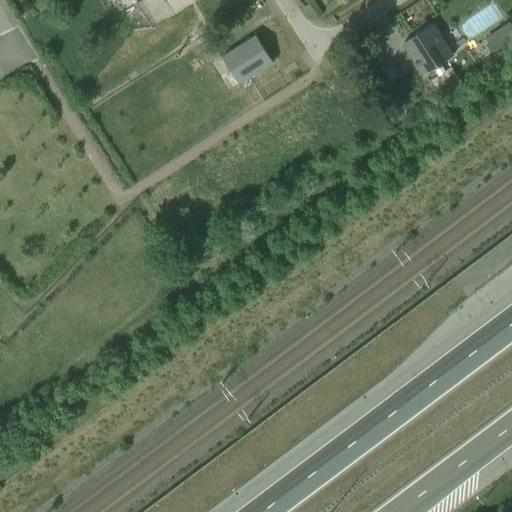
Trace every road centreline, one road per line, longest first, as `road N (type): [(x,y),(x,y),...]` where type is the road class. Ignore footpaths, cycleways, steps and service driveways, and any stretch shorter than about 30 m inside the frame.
road 1 (motorway): [(511,315),(254,511)]
road 2 (residential): [(393,0),(311,53),(277,0)]
road 3 (motorway): [(406,511),(511,431)]
